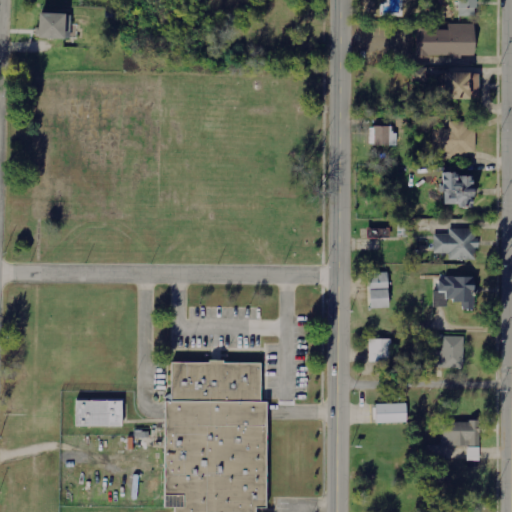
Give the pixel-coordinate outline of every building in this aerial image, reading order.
[(475,0),(458,0),(459,17),(476,17),(475,0)] [(71,14),(37,13),(37,38),(70,40),(71,14)] [(474,24),(449,25),(449,29),(415,30),(416,57),(475,56),(474,24)] [(479,99),(479,73),(442,74),(443,100),(479,99)] [(432,152),(476,153),(476,130),(468,130),(468,122),(450,122),(449,130),(433,129),(432,152)] [(370,127),(369,145),(401,145),(401,135),(392,135),(392,127),(370,127)] [(473,177),(459,176),(459,173),(441,173),(441,193),(444,193),(444,206),(472,206),(473,177)] [(434,235),(434,254),(449,254),(449,260),(477,261),(478,229),(449,229),(449,235),(434,235)] [(388,273),(369,273),(369,309),(389,309),(388,273)] [(475,278),(438,278),(438,291),(433,291),(433,307),(447,307),(447,302),(462,302),(462,310),(475,310),(475,278)] [(464,337),(443,337),(443,351),(430,351),(429,368),(464,369),(464,337)] [(392,339),(369,340),(369,362),(392,361),(392,339)] [(170,362),(170,401),(160,401),(159,496),(177,497),(177,505),(168,505),(168,511),(251,511),(252,507),(260,507),(261,402),(256,402),(257,363),(170,362)] [(72,398),(72,424),(119,425),(119,399),(72,398)] [(375,405),(376,424),(407,423),(407,404),(375,405)] [(441,423),(441,446),(427,446),(427,461),(445,461),(445,447),(479,447),(478,423),(441,423)] [(467,461),(479,461),(479,447),(467,447),(467,461)]
